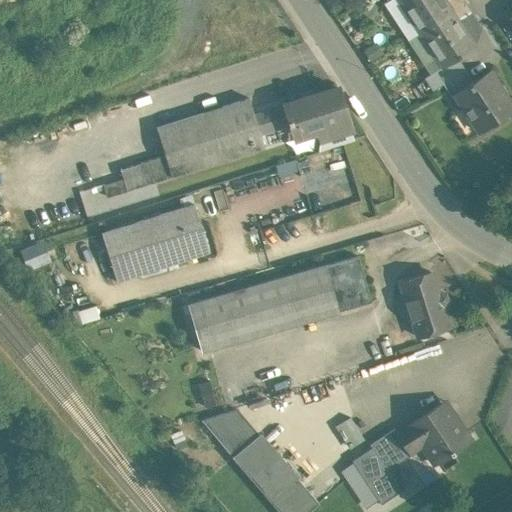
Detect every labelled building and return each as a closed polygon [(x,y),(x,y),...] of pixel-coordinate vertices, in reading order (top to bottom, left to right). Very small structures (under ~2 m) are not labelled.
[(0,0),(0,11),(46,0),(0,0)] [(399,0),(420,31),(450,11),(442,0),(399,0)] [(450,11),(420,31),(443,66),(457,57),(473,46),(450,11)] [(443,66),(435,72),(442,83),(465,68),(457,57),(443,66)] [(465,68),(442,83),(451,97),(454,95),(473,81),(465,68)] [(473,81),(454,95),(479,132),(511,109),(511,104),(489,70),(473,81)] [(338,88),(285,105),(285,106),(289,120),(288,120),(289,124),(290,123),(293,132),(316,125),(320,138),(351,128),(338,88)] [(249,98),(156,127),(166,158),(171,176),(264,147),(260,133),(254,114),(249,98)] [(285,106),(263,113),(262,112),(254,114),(260,133),(289,124),(288,120),(289,120),(285,106)] [(159,156),(141,162),(148,183),(171,176),(166,158),(160,160),(159,156)] [(141,162),(120,169),(126,190),(148,183),(141,162)] [(194,203),(101,232),(116,281),(209,251),(194,203)] [(358,256),(323,265),(337,311),(371,302),(358,256)] [(323,265),(188,304),(201,350),(337,311),(323,265)] [(431,272),(400,282),(417,336),(448,326),(442,307),(447,302),(444,292),(437,291),(431,272)] [(446,398),(394,432),(409,455),(411,454),(408,450),(423,441),(438,463),(455,452),(451,447),(457,443),(461,445),(467,444),(473,440),(446,398)] [(349,415),(336,424),(350,445),(363,436),(349,415)] [(394,432),(352,460),(354,463),(344,470),(366,503),(376,497),(381,504),(404,488),(391,468),(411,454),(409,455),(394,432)] [(306,511),(318,502),(259,433),(232,456),(279,511),(306,511)]
